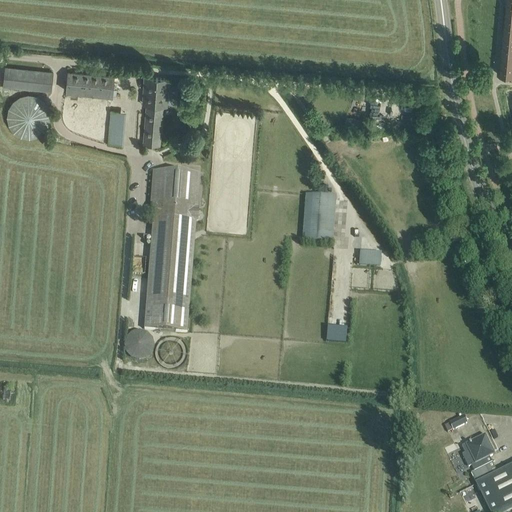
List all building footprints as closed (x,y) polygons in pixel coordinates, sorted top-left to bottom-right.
[(511,32),(504,32),(503,43),(511,43),(511,32)] [(511,43),(503,43),(502,54),(511,54),(511,43)] [(501,56),(501,65),(511,65),(511,54),(502,54),(501,56)] [(500,66),(499,76),(511,77),(511,65),(501,65),(500,66)] [(54,72),(6,67),(4,87),(52,92),(54,72)] [(66,92),(113,97),(114,78),(68,73),(66,92)] [(144,144),(151,144),(160,145),(162,107),(164,108),(166,79),(148,78),(146,106),(147,106),(144,144)] [(111,111),(108,145),(124,146),(126,112),(111,111)] [(345,116),(343,126),(361,129),(363,120),(345,116)] [(144,331),(187,334),(196,222),(198,222),(199,212),(197,212),(200,176),(157,173),(154,208),(152,208),(151,218),(153,218),(144,331)] [(332,246),(336,197),(305,195),(302,244),(332,246)] [(453,432),(468,424),(464,417),(449,424),(453,432)] [(511,466),(497,473),(490,458),(495,456),(485,436),(462,447),(465,454),(462,456),(468,468),(471,467),(474,473),(471,475),(476,484),(475,485),(488,511),(504,511),(511,508),(511,466)]
